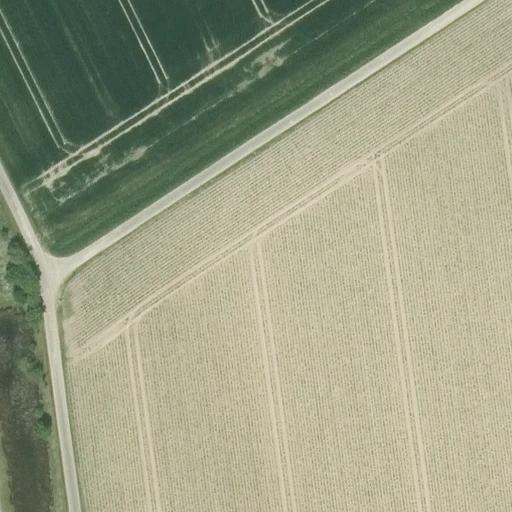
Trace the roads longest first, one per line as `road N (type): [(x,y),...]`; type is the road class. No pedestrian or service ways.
road 1 (track): [(478,0),(47,282)]
road 2 (track): [(0,182),(47,282),(80,511)]
